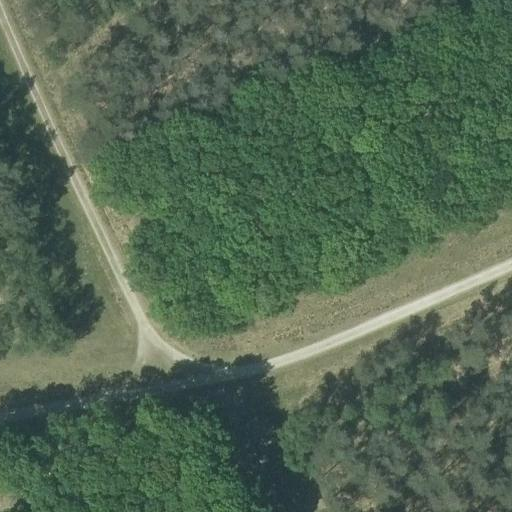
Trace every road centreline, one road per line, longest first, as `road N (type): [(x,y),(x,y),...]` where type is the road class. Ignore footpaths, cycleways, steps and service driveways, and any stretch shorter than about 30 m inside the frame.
road 1 (track): [(0,16),(170,392)]
road 2 (track): [(511,259),(233,376),(170,392)]
road 3 (track): [(170,392),(0,424)]
